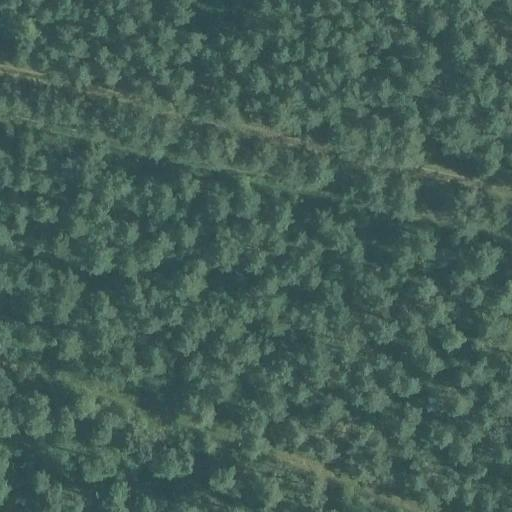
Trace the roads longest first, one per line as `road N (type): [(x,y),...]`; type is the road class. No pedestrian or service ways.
road 1 (track): [(0,116),(511,237)]
road 2 (track): [(0,363),(433,511)]
